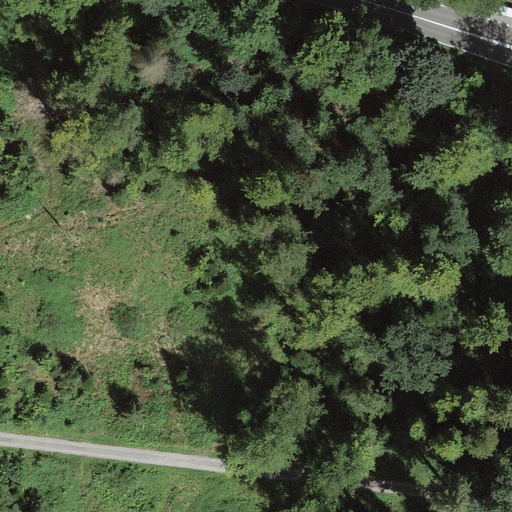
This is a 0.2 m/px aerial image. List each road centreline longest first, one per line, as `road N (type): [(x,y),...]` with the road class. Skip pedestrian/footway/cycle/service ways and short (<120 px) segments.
road 1 (track): [(0,440),(511,495)]
road 2 (primary): [(511,45),(359,0)]
